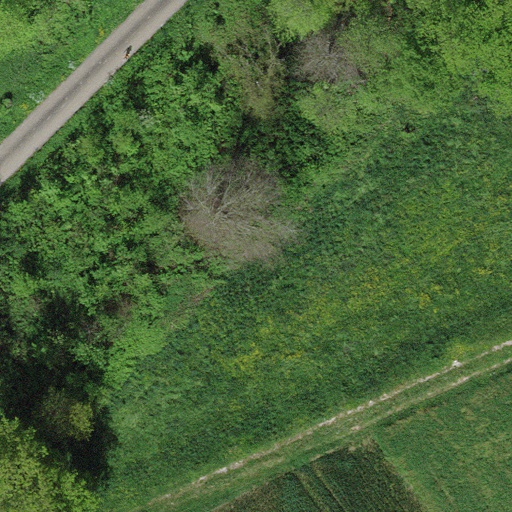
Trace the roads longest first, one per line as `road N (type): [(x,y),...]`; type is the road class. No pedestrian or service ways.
road 1 (track): [(162,511),(511,341)]
road 2 (unclassified): [(149,0),(0,152)]
